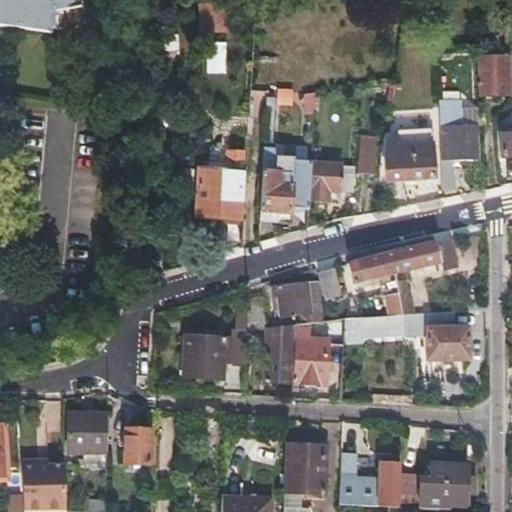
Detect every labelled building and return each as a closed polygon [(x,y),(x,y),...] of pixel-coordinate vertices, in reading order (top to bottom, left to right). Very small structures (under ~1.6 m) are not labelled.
[(508,57),(494,58),(480,58),(482,96),(510,94),(508,57)] [(265,101),(264,123),(264,144),(272,144),(274,100),(265,101)] [(476,160),(475,144),(474,127),(462,128),(460,103),(438,104),(441,162),(476,160)] [(511,127),(499,128),(500,160),(511,160),(511,127)] [(364,130),(363,142),(377,143),(378,130),(364,130)] [(377,143),(363,142),(359,142),(358,172),(374,173),(377,143)] [(308,204),(310,167),(310,165),(280,162),(276,151),(263,151),(260,225),(275,227),(279,222),(280,215),(289,216),(289,210),(307,211),(308,204)] [(387,181),(411,180),(435,178),(433,156),(385,158),(387,181)] [(341,168),(310,167),(308,204),(318,204),(327,205),(328,196),(339,197),(341,168)] [(201,174),(199,196),(198,219),(239,222),(243,176),(201,174)] [(395,278),(400,277),(406,275),(442,264),(445,272),(458,269),(451,241),(390,255),(395,278)] [(395,279),(395,278),(390,255),(349,264),(354,286),(395,279)] [(319,274),(322,287),(325,301),(342,296),(336,268),(319,274)] [(319,285),(295,287),(271,289),(274,320),(310,317),(322,316),(322,314),(319,285)] [(391,320),(403,319),(397,289),(392,291),(394,296),(386,298),(391,320)] [(397,289),(403,319),(415,318),(408,291),(400,294),(397,289)] [(254,326),(260,325),(266,325),(264,300),(251,301),(254,326)] [(347,324),(345,345),(355,346),(355,334),(427,326),(428,362),(469,363),(469,330),(455,330),(454,314),(415,318),(403,319),(391,320),(347,324)] [(322,316),(310,317),(311,327),(323,326),(322,316)] [(236,341),(211,339),(186,337),(183,377),(225,380),(225,366),(246,367),(247,323),(238,322),(236,341)] [(344,354),(345,345),(347,324),(329,325),(330,341),(310,343),(308,327),(296,328),(296,342),(295,349),(295,386),(329,388),(331,353),(344,354)] [(273,341),(296,342),(296,328),(272,331),(273,341)] [(262,383),(295,386),(295,349),(269,348),(268,379),(263,379),(262,383)] [(107,416),(89,416),(70,416),(69,454),(106,455),(107,416)] [(124,464),(137,464),(151,465),(152,433),(125,432),(124,464)] [(289,447),(287,473),(286,500),(289,500),(290,495),(324,497),(328,449),(289,447)] [(358,458),(357,474),(377,475),(377,459),(358,458)] [(471,497),(472,489),(472,481),(464,481),(464,465),(430,462),(430,478),(420,477),(418,511),(435,511),(441,511),(442,506),(462,507),(463,497),(471,497)] [(19,465),(22,510),(33,510),(32,511),(64,511),(64,470),(37,470),(37,465),(19,465)] [(397,507),(399,476),(400,467),(381,465),(380,478),(367,477),(367,481),(356,481),(356,477),(341,476),(338,508),(386,510),(397,511),(397,507)] [(143,490),(154,490),(155,474),(143,474),(143,490)] [(414,477),(399,476),(397,507),(413,508),(414,477)] [(220,511),(270,511),(271,503),(221,500),(220,511)]
